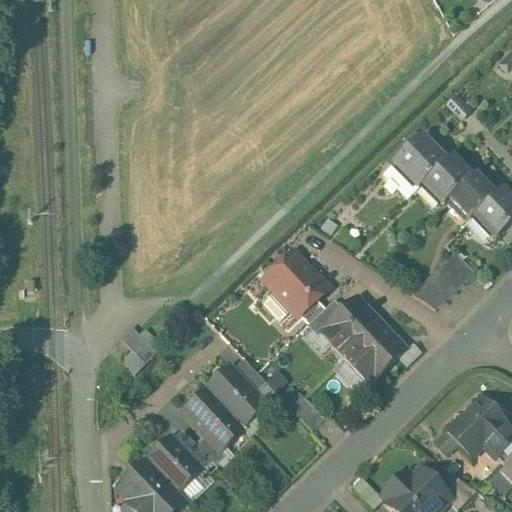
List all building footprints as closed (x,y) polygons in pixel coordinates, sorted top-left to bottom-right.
[(421,141),(394,167),(419,192),(424,188),(446,166),(421,141)] [(471,182),(451,161),(446,166),(424,188),(444,208),(449,204),(471,182)] [(497,199),(476,178),(471,182),(449,204),(470,225),(475,220),(497,199)] [(497,199),(475,220),(496,242),(511,225),(511,204),(502,194),(497,199)] [(293,256),(264,283),(299,321),(301,318),(315,306),(302,292),(315,280),(293,256)] [(474,276),(455,256),(445,266),(464,286),(474,276)] [(464,286),(445,266),(436,275),(455,295),(464,286)] [(455,295),(436,275),(427,283),(446,304),(455,295)] [(330,292),(317,278),(315,280),(302,292),(315,306),(330,292)] [(446,304),(427,283),(412,298),(436,314),(446,304)] [(344,314),(320,336),(321,338),(345,363),(382,327),(358,301),(344,314)] [(310,327),(307,329),(318,340),(321,338),(320,336),(344,314),(334,304),(323,314),(310,327)] [(315,306),(301,318),(310,327),(323,314),(315,306)] [(171,334),(156,318),(142,331),(157,347),(171,334)] [(407,353),(382,327),(345,363),(369,388),(375,383),(407,353)] [(157,355),(132,330),(121,342),(128,349),(145,366),(145,367),(157,355)] [(128,349),(117,360),(134,377),(145,366),(128,349)] [(266,386),(244,363),(233,373),(255,396),(266,386)] [(231,371),(207,393),(243,431),(266,409),(255,396),(233,373),(231,371)] [(243,431),(207,393),(182,417),(205,441),(197,450),(212,466),(216,470),(226,461),(221,456),(245,434),(243,431)] [(483,400),(446,435),(472,461),(484,450),(494,460),(511,441),(511,434),(506,428),(508,426),(483,400)] [(325,423),(304,401),(291,413),(312,435),(325,423)] [(197,450),(188,440),(178,449),(203,474),(212,466),(197,450)] [(178,449),(171,441),(147,464),(178,497),(203,474),(178,449)] [(511,441),(494,460),(503,470),(511,461),(511,441)] [(511,461),(503,470),(499,474),(511,486),(511,461)] [(178,497),(147,464),(116,493),(128,505),(126,507),(130,511),(183,511),(188,508),(178,497)] [(421,471),(412,480),(406,474),(381,499),(386,505),(384,507),(388,511),(442,511),(449,506),(452,503),(446,496),(421,471)] [(460,511),(477,496),(458,483),(446,496),(452,503),(449,506),(455,511),(460,511)]
